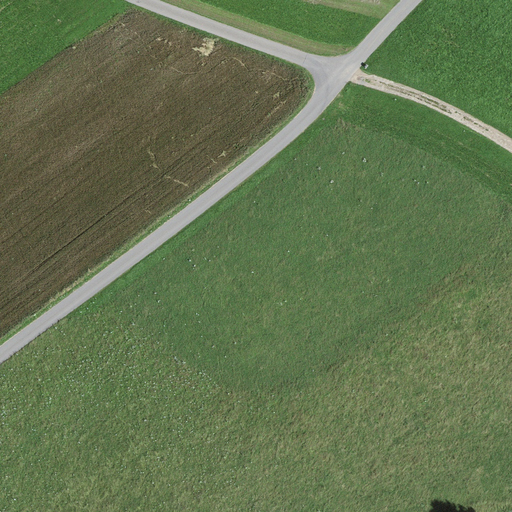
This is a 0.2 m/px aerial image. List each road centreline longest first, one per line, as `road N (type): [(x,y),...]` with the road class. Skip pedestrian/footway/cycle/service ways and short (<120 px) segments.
road 1 (unclassified): [(0,356),(292,130),(410,0)]
road 2 (track): [(344,72),(420,97),(511,147)]
